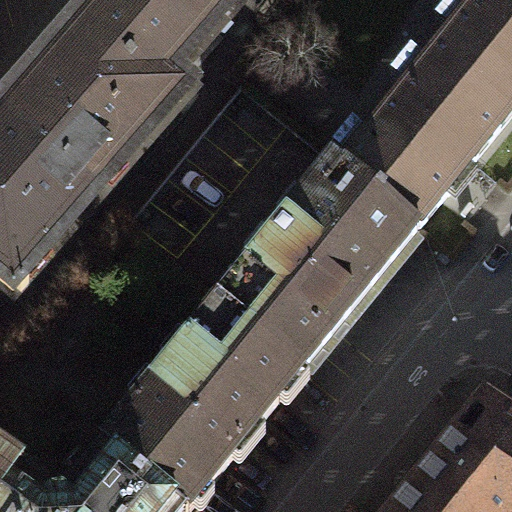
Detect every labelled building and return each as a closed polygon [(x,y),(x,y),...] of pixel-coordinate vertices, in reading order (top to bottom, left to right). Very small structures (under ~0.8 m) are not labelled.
[(227,0),(100,0),(18,93),(114,177),(191,89),(175,74),(235,6),(227,0)] [(511,0),(485,0),(450,44),(511,93),(511,0)] [(511,119),(511,93),(450,44),(345,172),(419,233),(474,165),(511,119)] [(24,282),(114,177),(18,93),(0,113),(0,278),(15,291),(16,290),(23,296),(30,287),(24,282)] [(419,233),(345,172),(335,165),(220,306),(304,375),(419,233)] [(192,511),(304,375),(220,306),(104,448),(182,511),(192,511)] [(511,511),(511,423),(486,406),(399,511),(511,511)] [(48,505),(43,511),(182,511),(104,448),(62,500),(49,502),(48,505)] [(0,511),(43,511),(48,505),(49,502),(47,494),(21,475),(25,470),(0,452),(0,511)]
